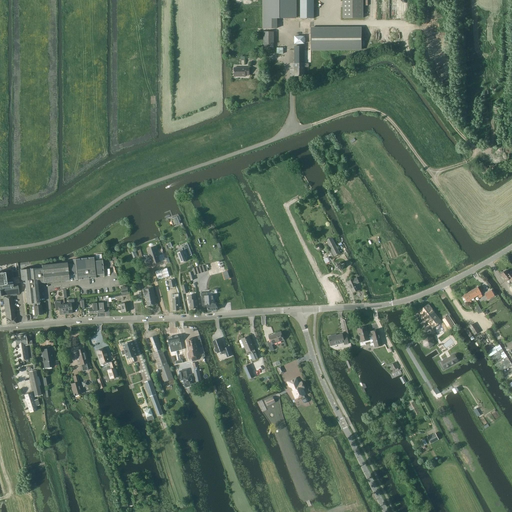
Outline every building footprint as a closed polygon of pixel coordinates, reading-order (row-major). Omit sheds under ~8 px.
[(263,0),(263,28),(277,28),(277,18),(295,18),(294,0),(263,0)] [(299,0),(300,18),(313,18),(313,0),(299,0)] [(342,0),(342,18),(343,18),(362,17),(362,0),(342,0)] [(361,28),(311,28),(311,29),(311,49),(361,49),(361,48),(361,28)] [(273,44),(273,32),(263,32),(263,49),(273,49),(273,44)] [(304,67),(308,67),(308,64),(304,64),(304,46),(294,46),(294,64),(293,64),(293,67),(294,67),(294,76),(304,76),(304,67)] [(249,67),(234,68),(234,76),(245,76),(245,75),(249,75),(249,67)] [(339,253),(331,236),(326,239),(334,255),(339,253)] [(183,250),(182,250),(182,248),(176,250),(176,252),(176,253),(180,263),(187,260),(186,257),(192,255),(187,243),(182,245),(184,250),(183,250)] [(159,262),(154,246),(147,249),(152,264),(159,262)] [(35,304),(40,304),(37,280),(43,280),(43,283),(69,280),(68,275),(74,274),(75,279),(98,277),(98,276),(104,275),(102,258),(96,259),(96,257),(73,259),(74,263),(67,264),(67,262),(42,265),(43,268),(36,268),(21,270),(22,281),(25,281),(27,304),(35,303),(35,304)] [(335,267),(336,267),(336,269),(337,270),(339,270),(339,271),(340,271),(339,270),(342,269),(342,270),(342,269),(342,267),(343,267),(343,266),(342,266),(342,265),(342,264),(341,263),(341,264),(340,263),(339,263),(337,264),(336,264),(336,265),(336,266),(335,266),(335,267)] [(192,269),(195,275),(206,271),(204,265),(192,269)] [(511,283),(511,273),(511,272),(509,274),(506,270),(501,274),(506,281),(509,279),(511,283)] [(6,273),(0,273),(0,296),(19,294),(18,284),(7,285),(6,273)] [(353,279),(347,282),(352,292),(358,289),(355,284),(358,283),(356,278),(353,279)] [(470,291),(474,297),(478,295),(479,298),(482,296),(480,293),(481,293),(477,287),(470,291)] [(155,298),(153,288),(143,289),(144,296),(145,296),(147,297),(148,301),(147,301),(148,305),(155,304),(154,298),(155,298)] [(491,290),(484,294),(488,300),(494,296),(491,290)] [(474,297),(470,291),(463,295),(466,301),(467,301),(468,304),(471,302),(470,300),(474,297)] [(201,296),(203,309),(208,309),(208,310),(217,310),(216,303),(213,303),(213,295),(207,296),(207,292),(201,293),(201,296)] [(190,308),(198,308),(197,299),(195,299),(195,295),(188,296),(189,300),(190,308)] [(177,296),(170,298),(172,308),(179,306),(177,296)] [(3,298),(7,324),(16,323),(15,317),(12,297),(3,298)] [(65,305),(66,314),(72,313),(71,307),(75,307),(74,299),(68,300),(69,304),(65,305)] [(66,314),(65,305),(61,305),(60,301),(54,302),(55,309),(59,309),(59,315),(66,314)] [(122,313),(130,311),(128,302),(120,304),(122,313)] [(98,313),(97,306),(97,303),(92,303),(92,309),(89,309),(89,314),(98,313)] [(40,304),(35,304),(35,306),(34,306),(35,315),(42,314),(44,314),(44,310),(41,311),(41,305),(40,305),(40,304)] [(419,311),(432,328),(441,321),(433,311),(434,311),(428,304),(419,311)] [(453,326),(448,317),(443,319),(449,328),(453,326)] [(480,332),(474,323),(469,326),(474,335),(480,332)] [(370,336),(369,333),(368,334),(366,326),(357,329),(361,342),(369,340),(369,337),(370,336)] [(369,333),(370,336),(372,336),(375,347),(382,345),(378,330),(371,331),(371,333),(369,333)] [(284,340),(281,332),(269,336),(271,340),(268,341),(271,351),(274,349),(272,344),(284,340)] [(332,335),(328,336),(330,346),(344,342),(344,344),(348,343),(346,336),(342,337),(342,334),(333,336),(332,335)] [(20,336),(14,337),(16,349),(18,361),(28,359),(27,348),(26,345),(32,344),(31,341),(26,342),(25,335),(20,336)] [(174,336),(177,351),(182,350),(179,335),(177,336),(177,335),(174,336)] [(168,364),(168,365),(162,349),(161,349),(156,336),(150,338),(155,351),(153,352),(164,382),(173,378),(168,364)] [(171,337),(168,338),(171,352),(177,351),(174,336),(173,337),(173,336),(171,336),(171,337)] [(249,336),(241,339),(247,353),(249,352),(250,354),(255,352),(254,350),(255,349),(249,336)] [(188,346),(189,347),(192,346),(193,349),(194,349),(194,350),(198,349),(198,346),(197,345),(195,338),(187,340),(188,346)] [(223,350),(219,339),(218,340),(217,339),(215,340),(215,341),(213,341),(216,348),(215,349),(215,350),(215,352),(216,352),(217,352),(218,353),(221,351),(222,354),(226,353),(227,357),(231,356),(228,347),(224,349),(223,350)] [(128,359),(137,356),(132,341),(123,344),(125,350),(121,351),(123,355),(126,354),(128,359)] [(199,353),(198,349),(194,350),(194,349),(193,349),(192,346),(189,347),(190,350),(188,354),(189,359),(192,358),(193,361),(195,361),(194,358),(196,357),(199,353)] [(511,364),(500,346),(488,354),(501,375),(511,367),(511,364)] [(52,367),(51,364),(54,364),(52,353),(50,353),(49,349),(42,350),(43,355),(44,356),(42,358),(43,358),(43,360),(43,362),(44,362),(45,368),(52,367)] [(76,351),(78,357),(76,357),(78,365),(80,365),(82,371),(88,370),(86,363),(87,363),(86,362),(85,359),(86,359),(83,349),(76,351)] [(97,351),(100,363),(102,368),(110,365),(111,369),(107,370),(110,379),(118,377),(113,361),(108,363),(108,361),(104,349),(97,351)] [(259,358),(256,351),(250,354),(249,354),(253,361),(259,358)] [(444,368),(457,360),(454,355),(440,362),(444,368)] [(392,370),(399,367),(396,362),(390,365),(391,367),(392,370)] [(254,377),(249,365),(244,367),(249,379),(254,377)] [(29,372),(35,397),(41,395),(36,370),(29,372)] [(187,370),(180,371),(182,380),(184,380),(185,385),(186,387),(187,387),(190,387),(191,386),(190,384),(193,383),(191,375),(188,376),(187,370)] [(81,393),(78,382),(79,382),(77,375),(73,376),(74,383),(71,384),(74,395),(81,393)] [(292,387),(293,391),(292,391),(295,398),(302,395),(303,398),(302,400),(303,402),(305,403),(307,402),(308,400),(307,398),(305,397),(303,395),(304,394),(302,389),(304,388),(301,382),(298,384),(295,378),(287,382),(289,386),(292,387)] [(163,415),(151,381),(145,383),(150,397),(151,397),(158,416),(163,415)] [(24,395),(30,413),(37,410),(36,406),(40,405),(38,399),(34,400),(32,392),(24,395)] [(271,397),(265,400),(267,405),(274,402),(271,397)] [(147,422),(154,419),(150,409),(144,412),(147,422)] [(430,444),(438,440),(435,433),(427,437),(430,444)]
